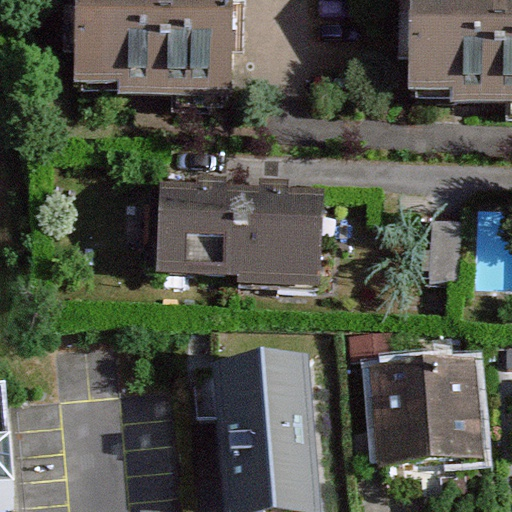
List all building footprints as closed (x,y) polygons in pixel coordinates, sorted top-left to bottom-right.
[(69,0),(66,86),(228,93),(232,0),(69,0)] [(511,0),(407,0),(404,91),(511,95),(511,0)] [(164,188),(158,271),(314,284),(320,200),(164,188)] [(211,368),(225,511),(322,511),(308,358),(211,368)] [(381,382),(388,477),(499,469),(492,374),(381,382)] [(0,402),(0,510),(31,507),(19,401),(0,402)]
